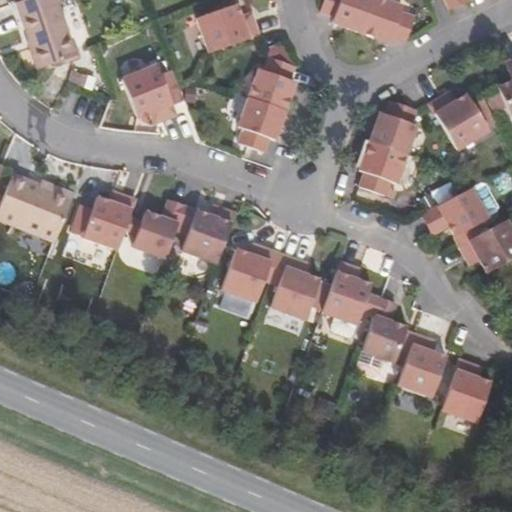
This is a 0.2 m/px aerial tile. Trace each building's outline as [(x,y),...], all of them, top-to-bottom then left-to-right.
[(55,0),(27,0),(23,1),(17,3),(40,70),(78,57),(75,49),(73,50),(55,0)] [(333,23),(362,33),(373,0),(324,0),(321,12),(335,16),(333,23)] [(393,38),(407,42),(416,18),(401,13),(403,6),(385,0),(373,0),(362,33),(391,43),(393,38)] [(260,36),(255,22),(245,25),(242,17),(237,4),(197,18),(210,54),(260,36)] [(252,14),(242,17),(245,25),(255,22),(252,14)] [(258,69),(248,99),(285,112),(296,83),(290,81),(295,67),(269,57),(265,71),(258,69)] [(511,61),(511,62),(511,64),(511,78),(510,79),(511,82),(497,88),(510,118),(511,117),(511,61)] [(137,119),(151,115),(157,112),(161,122),(176,116),(157,66),(122,79),(137,119)] [(94,85),(80,79),(77,89),(90,95),(94,85)] [(448,93),(442,96),(448,106),(455,102),(448,93)] [(448,106),(442,96),(429,104),(457,151),(489,132),(467,95),(455,102),(448,106)] [(275,140),(285,112),(248,99),(238,128),(244,130),(238,145),(264,154),(270,138),(275,140)] [(380,113),(370,142),(407,156),(417,127),(412,125),(416,110),(391,102),(386,115),(380,113)] [(154,124),(161,122),(157,112),(151,115),(154,124)] [(397,185),(407,156),(370,142),(359,171),(365,174),(360,188),(386,197),(391,183),(397,185)] [(0,221),(54,244),(70,204),(39,192),(41,187),(13,176),(0,207),(0,221)] [(454,236),(474,227),(487,219),(501,211),(485,181),(471,188),(462,193),(423,215),(434,234),(449,227),(454,236)] [(113,193),(108,203),(117,206),(120,195),(113,193)] [(117,206),(108,203),(95,198),(82,239),(117,252),(124,233),(129,219),(135,200),(120,195),(117,206)] [(145,212),(141,223),(136,237),(132,248),(164,260),(178,221),(183,206),(168,201),(162,218),(145,212)] [(195,211),(183,206),(178,221),(190,226),(195,211)] [(213,206),(209,216),(217,219),(221,209),(213,206)] [(234,213),(221,209),(217,219),(209,216),(195,211),(190,226),(181,251),(216,265),(234,213)] [(141,223),(129,219),(124,233),(136,237),(141,223)] [(478,255),(481,261),(488,273),(511,259),(511,231),(506,220),(493,227),(479,235),(460,246),(459,246),(467,259),(478,255)] [(454,236),(460,246),(479,235),(474,227),(454,236)] [(253,244),(249,255),(256,258),(260,247),(253,244)] [(282,255),(260,247),(256,258),(249,255),(236,250),(221,291),(256,303),(263,283),(271,286),(282,255)] [(301,274),(304,263),(282,255),(271,286),(278,288),(271,309),(306,321),(320,281),(308,276),(301,274)] [(471,267),(481,261),(478,255),(467,259),(471,267)] [(311,266),(304,263),(301,274),(308,276),(311,266)] [(358,327),(364,309),(369,295),(373,287),(360,282),(353,280),(357,269),(341,263),(323,314),(335,318),(358,327)] [(363,271),(357,269),(353,280),(360,282),(363,271)] [(381,300),(369,295),(364,309),(376,314),(381,300)] [(416,334),(406,330),(390,325),(397,305),(381,300),(376,314),(362,353),(395,365),(398,353),(408,357),(416,334)] [(354,337),(358,327),(335,318),(331,328),(333,334),(349,340),(354,337)] [(398,385),(433,397),(448,357),(435,352),(427,349),(431,339),(416,334),(408,357),(398,385)] [(438,342),(431,339),(427,349),(435,352),(438,342)] [(491,385),(479,380),(470,377),(475,367),(460,361),(441,412),(477,425),(491,385)] [(483,369),(475,367),(470,377),(479,380),(483,369)]
